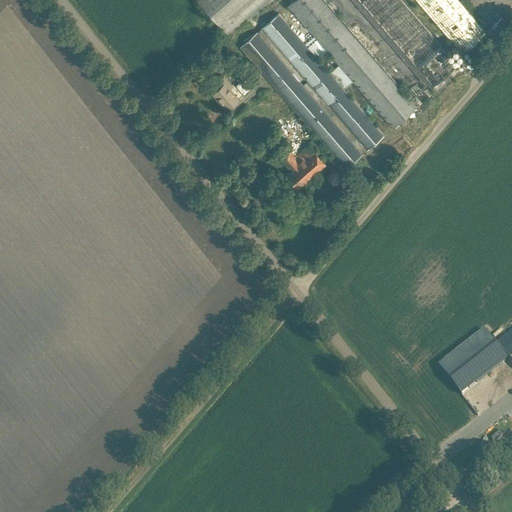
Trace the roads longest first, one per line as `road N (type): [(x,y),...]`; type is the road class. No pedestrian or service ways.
road 1 (tertiary): [(294,292),(62,0)]
road 2 (unclassified): [(294,292),(511,43)]
road 3 (track): [(111,511),(294,292)]
road 4 (tertiary): [(472,511),(294,292)]
